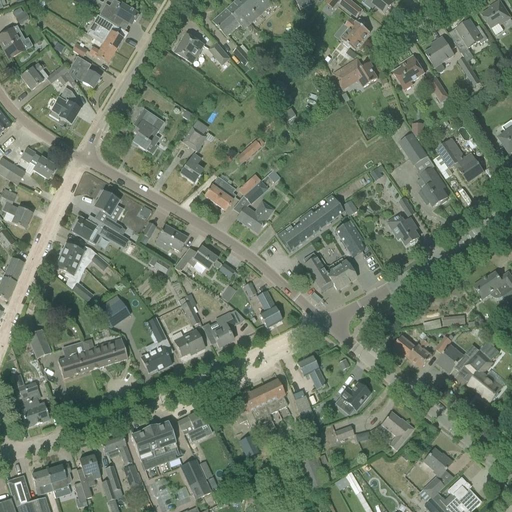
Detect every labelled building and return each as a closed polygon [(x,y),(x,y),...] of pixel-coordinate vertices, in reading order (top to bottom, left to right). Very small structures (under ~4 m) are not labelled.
[(238,0),(213,23),(219,31),(226,39),(240,27),(244,31),(272,6),(266,0),(238,0)] [(295,0),(300,10),(311,4),(308,0),(295,0)] [(327,0),(325,4),(332,11),(340,0),(327,0)] [(342,0),(339,5),(349,13),(356,19),(362,12),(347,0),(342,0)] [(365,0),(362,4),(372,12),(375,8),(384,15),(394,4),(392,2),(393,0),(365,0)] [(502,25),(511,20),(499,2),(492,7),(493,9),(481,16),(486,25),(490,31),(491,30),(496,37),(503,32),(500,27),(502,25)] [(139,17),(137,16),(138,15),(121,5),(116,12),(105,6),(98,17),(118,29),(122,22),(131,27),(134,22),(135,23),(139,17)] [(20,10),(12,14),(19,25),(29,20),(25,12),(22,13),(20,10)] [(99,18),(95,24),(104,29),(96,42),(103,46),(115,53),(123,40),(116,36),(119,30),(99,18)] [(348,50),(349,48),(355,52),(370,34),(363,28),(365,25),(359,20),(356,24),(356,23),(355,24),(350,20),(344,27),(350,31),(341,42),(344,43),(342,45),(348,50)] [(461,55),(464,60),(467,64),(473,60),(467,50),(479,43),(481,46),(488,41),(479,27),(475,30),(470,21),(449,35),(449,36),(461,55)] [(2,45),(10,60),(25,52),(13,30),(0,37),(0,46),(2,45)] [(175,55),(193,65),(204,46),(186,36),(175,55)] [(425,55),(430,63),(434,69),(437,74),(438,74),(439,74),(440,74),(442,74),(443,73),(443,72),(444,71),(444,69),(441,65),(454,57),(448,47),(442,39),(435,43),(438,47),(425,55)] [(230,60),(216,45),(208,52),(222,67),(230,60)] [(76,46),(72,52),(77,55),(80,49),(76,46)] [(92,49),(89,55),(95,59),(99,61),(107,66),(115,53),(103,46),(99,53),(92,49)] [(254,67),(251,63),(252,62),(239,48),(233,53),(245,67),(246,67),(249,71),(254,67)] [(75,80),(82,84),(92,90),(99,79),(87,72),(90,67),(77,58),(71,68),(76,71),(79,73),(75,80)] [(393,74),(402,89),(424,75),(418,66),(413,58),(404,63),(406,66),(393,74)] [(480,85),(467,64),(464,60),(458,64),(474,88),(480,85)] [(331,77),(337,87),(340,93),(358,82),(363,89),(369,86),(377,80),(372,72),(374,71),(369,64),(359,71),(354,63),(331,77)] [(169,66),(161,78),(168,83),(166,86),(177,94),(185,82),(224,104),(229,98),(184,65),(178,73),(169,66)] [(42,83),(36,76),(42,72),(38,66),(32,70),(31,70),(20,79),(31,92),(39,86),(42,83)] [(51,86),(57,80),(63,76),(67,73),(62,67),(46,80),(51,86)] [(63,76),(57,80),(62,87),(67,83),(71,88),(75,85),(73,83),(67,74),(67,73),(63,76)] [(428,84),(441,104),(449,99),(436,79),(428,84)] [(48,115),(43,110),(56,99),(48,89),(25,107),(38,123),(48,115)] [(65,90),(49,117),(57,122),(59,119),(71,126),(80,112),(75,109),(77,104),(73,97),(71,93),(65,90)] [(133,134),(136,136),(132,144),(145,152),(150,145),(154,148),(159,140),(155,138),(164,124),(144,111),(135,125),(138,127),(133,134)] [(186,112),(182,118),(188,122),(192,116),(186,112)] [(279,117),(269,126),(273,130),(283,122),(279,117)] [(0,135),(10,128),(2,118),(0,119),(0,135)] [(373,122),(373,126),(376,129),(380,128),(381,123),(378,120),(373,122)] [(498,140),(509,157),(511,154),(511,123),(502,129),(505,135),(498,140)] [(196,153),(206,139),(192,129),(182,144),(196,153)] [(399,144),(414,166),(426,158),(412,136),(399,144)] [(484,174),(471,155),(464,160),(451,141),(436,151),(443,163),(449,171),(455,167),(467,185),(484,174)] [(234,161),(240,167),(261,148),(255,142),(234,161)] [(25,172),(31,176),(33,172),(48,181),(55,169),(41,160),(27,151),(21,159),(30,165),(25,172)] [(180,176),(193,185),(202,172),(196,168),(200,161),(193,156),(185,168),(180,176)] [(0,163),(0,176),(17,187),(25,175),(2,160),(0,163)] [(442,191),(445,189),(432,170),(421,177),(428,188),(419,194),(427,206),(430,204),(433,209),(440,205),(441,206),(446,202),(445,201),(447,200),(442,191)] [(237,192),(242,198),(260,182),(255,176),(237,192)] [(232,202),(236,197),(232,195),(235,191),(217,179),(213,185),(213,184),(204,198),(225,213),(232,203),(232,202)] [(243,198),(248,204),(266,189),(260,183),(243,198)] [(93,209),(109,218),(118,203),(102,194),(97,202),(95,203),(93,206),(94,207),(93,209)] [(2,212),(15,218),(11,225),(25,231),(31,216),(18,210),(11,207),(14,201),(2,196),(0,195),(0,201),(5,204),(2,212)] [(343,214),(331,197),(325,202),(327,205),(320,210),(330,224),(343,214)] [(399,205),(408,219),(414,215),(405,201),(399,205)] [(350,204),(341,209),(348,219),(356,213),(350,204)] [(265,224),(266,223),(265,223),(273,212),(262,205),(255,215),(245,208),(236,220),(257,235),(261,230),(262,229),(266,225),(265,224)] [(330,224),(320,210),(313,216),(310,213),(304,217),(317,234),(330,224)] [(413,230),(415,228),(410,220),(404,223),(399,216),(387,223),(398,241),(401,240),(406,248),(409,245),(411,246),(415,243),(415,242),(419,239),(413,230)] [(128,242),(118,235),(102,226),(103,226),(89,217),(86,223),(80,219),(77,225),(75,224),(71,231),(73,232),(71,234),(87,243),(88,242),(94,246),(101,235),(123,249),(128,242)] [(317,234),(304,217),(298,222),(300,225),(294,230),(303,243),(317,234)] [(102,226),(118,235),(122,229),(106,219),(103,226),(102,226)] [(142,236),(149,240),(155,228),(148,224),(142,236)] [(358,236),(354,229),(351,231),(347,224),(334,232),(343,246),(358,236)] [(157,240),(179,253),(187,240),(164,227),(157,240)] [(303,243),(294,230),(286,235),(284,232),(277,237),(289,254),(303,243)] [(14,245),(5,232),(0,235),(0,242),(7,251),(14,245)] [(359,245),(362,243),(358,236),(343,246),(351,259),(364,251),(359,245)] [(60,257),(60,258),(78,266),(81,260),(85,261),(87,257),(83,255),(65,246),(63,251),(61,250),(58,256),(60,257)] [(189,250),(183,258),(174,270),(179,274),(186,265),(192,269),(197,264),(209,272),(217,261),(200,249),(196,255),(189,250)] [(356,279),(350,271),(346,263),(345,263),(326,275),(315,258),(313,255),(303,261),(305,265),(303,266),(319,290),(331,283),(336,292),(356,279)] [(91,262),(103,272),(108,266),(96,256),(91,262)] [(78,266),(60,258),(59,259),(57,259),(55,265),(57,265),(55,270),(65,275),(64,277),(76,282),(79,276),(75,273),(78,266)] [(12,259),(5,275),(10,277),(8,281),(15,284),(23,264),(14,260),(12,259)] [(153,268),(165,276),(169,268),(158,261),(153,268)] [(219,272),(230,280),(234,273),(223,266),(219,272)] [(484,281),(483,280),(473,287),(483,301),(497,291),(505,302),(511,297),(511,279),(509,276),(500,282),(495,274),(484,281)] [(10,277),(5,275),(0,286),(0,299),(7,303),(15,284),(8,281),(10,277)] [(40,279),(37,286),(43,288),(46,282),(40,279)] [(72,292),(86,304),(92,297),(77,285),(72,292)] [(250,285),(244,288),(246,293),(253,290),(250,285)] [(229,290),(221,301),(227,305),(235,294),(229,290)] [(266,293),(257,298),(259,301),(265,313),(259,316),(262,321),(266,330),(282,322),(266,293)] [(186,298),(179,302),(182,307),(189,304),(186,298)] [(100,315),(110,330),(129,317),(120,302),(100,315)] [(189,304),(182,307),(192,327),(199,324),(192,309),(190,306),(189,304)] [(207,326),(201,329),(210,347),(216,344),(218,349),(233,342),(227,330),(234,327),(245,322),(235,311),(228,315),(216,321),(217,324),(208,328),(207,326)] [(425,318),(425,328),(441,330),(442,319),(425,318)] [(465,326),(464,318),(442,320),(443,328),(465,326)] [(148,356),(140,359),(148,375),(157,371),(158,373),(162,371),(171,366),(167,357),(161,347),(168,344),(159,327),(156,320),(148,324),(151,331),(157,343),(145,349),(148,356)] [(34,334),(29,321),(21,325),(36,361),(51,355),(41,331),(34,334)] [(174,343),(177,349),(181,358),(194,352),(195,354),(204,350),(200,341),(195,332),(174,343)] [(393,348),(407,360),(416,350),(415,349),(409,344),(402,338),(393,348)] [(435,351),(440,356),(451,343),(445,338),(435,351)] [(82,343),(83,346),(85,354),(91,372),(127,361),(121,341),(93,349),(91,341),(82,343)] [(416,350),(407,360),(421,371),(427,363),(431,358),(423,351),(428,345),(423,341),(422,341),(415,349),(416,350)] [(475,379),(468,387),(490,404),(501,390),(483,376),(492,365),(490,363),(499,354),(488,344),(479,353),(464,368),(475,379)] [(85,354),(83,346),(75,349),(77,356),(57,362),(63,380),(91,372),(85,354)] [(450,375),(456,367),(461,371),(468,361),(463,357),(462,358),(450,348),(436,364),(450,375)] [(296,365),(303,379),(309,376),(316,391),(325,386),(311,357),(296,365)] [(20,376),(14,378),(18,390),(24,388),(20,376)] [(457,378),(448,390),(455,395),(464,383),(457,378)] [(283,398),(284,397),(277,382),(248,395),(247,393),(240,395),(242,398),(231,404),(235,412),(232,414),(238,426),(246,422),(252,433),(256,431),(254,429),(271,421),(269,416),(287,407),(283,398)] [(24,388),(37,426),(49,422),(43,405),(39,407),(37,401),(40,400),(34,384),(24,388)] [(355,412),(369,395),(365,392),(366,391),(362,387),(361,389),(358,385),(351,394),(347,391),(340,398),(341,398),(335,406),(339,409),(344,403),(355,412)] [(24,388),(18,390),(23,405),(23,406),(25,412),(20,413),(26,430),(37,426),(24,388)] [(302,392),(293,396),(295,402),(304,398),(302,392)] [(294,402),(310,443),(320,439),(305,398),(304,398),(295,402),(294,402)] [(201,412),(177,424),(181,433),(183,437),(187,435),(192,444),(203,439),(205,438),(201,428),(207,425),(205,421),(201,412)] [(381,426),(396,438),(389,447),(396,452),(413,431),(401,421),(400,421),(391,414),(381,426)] [(142,433),(130,438),(138,458),(140,464),(144,473),(180,460),(177,450),(175,445),(168,424),(156,428),(155,427),(152,428),(152,429),(152,431),(147,433),(145,432),(145,431),(141,432),(142,433)] [(334,434),(337,443),(354,437),(351,428),(334,434)] [(131,464),(125,448),(122,437),(100,445),(104,455),(118,450),(124,466),(131,464)] [(250,439),(239,444),(246,460),(257,455),(250,439)] [(434,475),(439,479),(452,464),(444,457),(443,459),(434,450),(423,463),(435,474),(434,475)] [(100,479),(96,467),(93,457),(78,462),(81,471),(76,472),(82,491),(95,487),(93,482),(100,479)] [(327,487),(316,459),(316,457),(290,467),(302,497),(327,487)] [(195,461),(180,469),(195,501),(211,494),(195,461)] [(49,471),(47,472),(51,485),(50,485),(53,493),(55,492),(58,491),(62,490),(64,490),(67,489),(68,488),(68,487),(67,486),(68,485),(69,485),(71,482),(68,474),(70,474),(68,465),(65,466),(57,469),(51,470),(49,471)] [(130,490),(130,491),(141,487),(133,467),(122,471),(129,490),(130,490)] [(104,471),(108,482),(109,482),(112,493),(120,491),(113,468),(104,471)] [(47,472),(31,477),(37,498),(53,493),(50,485),(51,485),(47,472)] [(350,476),(345,479),(349,487),(363,511),(370,511),(360,494),(361,493),(351,476),(350,476)] [(344,478),(334,485),(339,493),(349,487),(345,479),(344,478)] [(33,511),(31,504),(26,488),(25,489),(22,479),(8,484),(7,484),(15,509),(17,508),(17,511),(33,511)] [(422,491),(431,501),(431,500),(437,495),(444,488),(435,479),(422,491)] [(442,500),(437,495),(431,500),(431,501),(442,511),(472,511),(481,504),(468,491),(464,487),(466,485),(461,479),(453,486),(447,492),(452,498),(454,497),(455,499),(445,508),(439,502),(442,500)] [(112,493),(109,482),(108,482),(102,484),(108,503),(114,501),(112,493)] [(73,486),(79,505),(86,503),(80,484),(73,486)] [(314,493),(309,495),(312,503),(317,500),(314,493)] [(48,511),(45,499),(31,504),(33,511),(48,511)] [(10,501),(0,504),(0,511),(14,511),(10,501)] [(442,511),(431,501),(423,508),(427,511),(442,511)]
